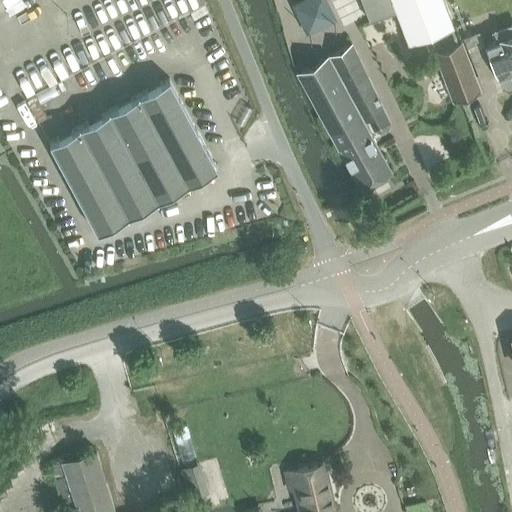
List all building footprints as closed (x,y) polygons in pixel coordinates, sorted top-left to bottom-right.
[(362,0),(370,21),(393,12),(394,15),(398,14),(409,44),(453,27),(442,0),(362,0)] [(511,29),(499,34),(500,37),(496,39),(496,41),(486,45),(493,62),(499,81),(502,88),(505,88),(510,91),(511,90),(511,29)] [(479,30),(463,37),(472,59),(488,52),(479,30)] [(480,91),(462,43),(436,53),(454,101),(480,91)] [(389,119),(389,118),(386,110),(386,109),(353,46),(330,58),(330,57),(298,74),(359,188),(392,171),(365,121),(368,119),(368,121),(373,127),(380,129),(387,126),(389,119)] [(73,187),(97,232),(128,215),(158,199),(188,183),(217,168),(193,123),(169,78),(139,94),(109,110),(80,126),(49,142),(73,187)] [(177,439),(183,459),(196,455),(189,436),(177,439)] [(65,511),(116,511),(97,450),(62,461),(61,457),(49,461),(65,511)] [(213,461),(184,470),(195,508),(224,500),(213,461)] [(339,511),(338,505),(334,506),(324,463),(287,472),(291,489),(299,487),(305,511),(339,511)]
